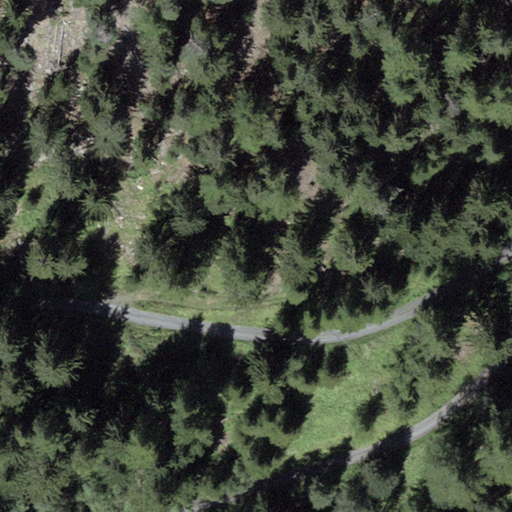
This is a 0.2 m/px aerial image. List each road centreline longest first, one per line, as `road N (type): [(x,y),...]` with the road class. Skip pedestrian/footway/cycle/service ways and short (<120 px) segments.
road 1 (track): [(0,304),(323,336),(379,323),(511,246)]
road 2 (track): [(511,355),(396,439),(165,511)]
